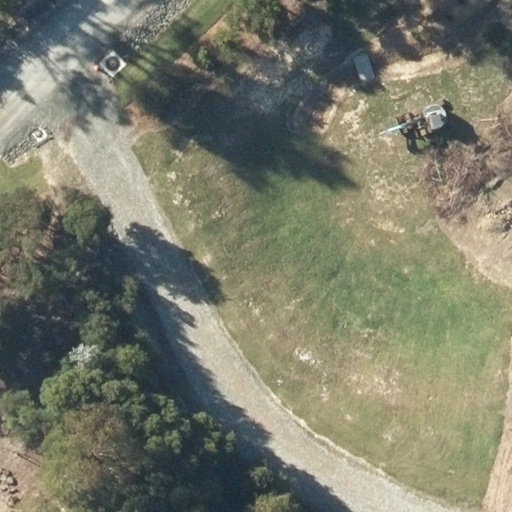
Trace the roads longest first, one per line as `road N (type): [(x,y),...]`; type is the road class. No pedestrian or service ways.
road 1 (track): [(10,124),(126,186),(296,448),(414,511)]
road 2 (track): [(116,0),(40,68),(0,130)]
